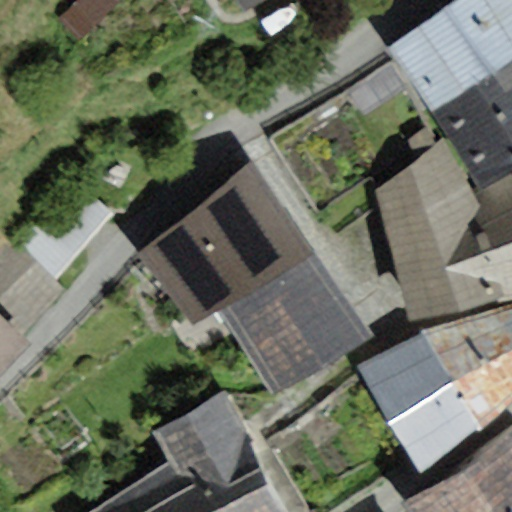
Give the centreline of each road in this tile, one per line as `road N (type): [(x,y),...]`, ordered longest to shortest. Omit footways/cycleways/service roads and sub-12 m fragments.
road 1 (residential): [(0,374),(406,0)]
road 2 (unclassified): [(408,511),(511,423)]
